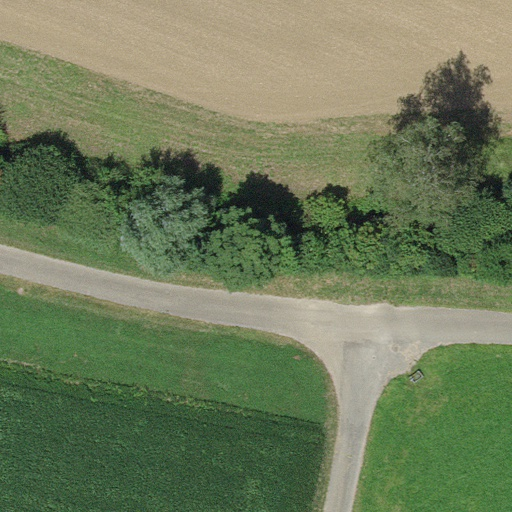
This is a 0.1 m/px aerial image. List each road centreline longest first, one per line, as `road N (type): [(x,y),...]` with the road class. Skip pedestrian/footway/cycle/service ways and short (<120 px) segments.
road 1 (track): [(511,331),(367,322),(0,254)]
road 2 (track): [(367,322),(335,511)]
